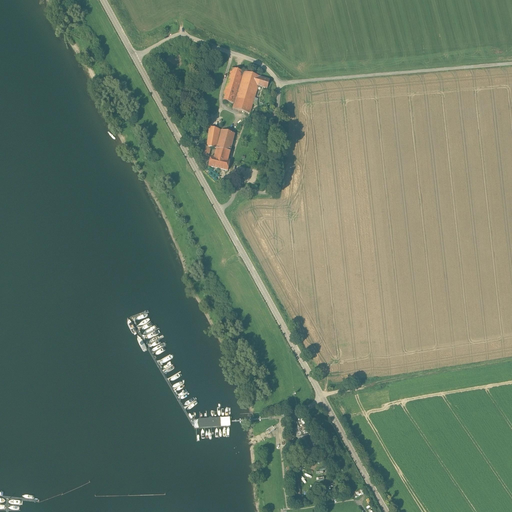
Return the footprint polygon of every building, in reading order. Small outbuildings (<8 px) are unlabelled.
[(233,104),(243,73),(231,69),(223,95),(225,95),(223,101),(233,104)] [(232,109),(249,114),(252,105),(254,99),(258,86),(260,78),(243,73),(233,104),(232,109)] [(260,78),(258,86),(266,89),(269,81),(260,78)] [(209,127),(206,147),(206,148),(210,148),(216,149),(219,130),(209,127)] [(221,131),(216,150),(229,153),(234,134),(221,131)] [(208,157),(210,148),(206,148),(206,147),(201,147),(200,156),(208,157)] [(219,155),(218,159),(227,161),(229,153),(216,150),(215,154),(219,155)] [(218,159),(210,157),(208,167),(227,171),(229,161),(227,161),(218,159)] [(316,454),(309,434),(298,438),(304,458),(316,454)] [(352,493),(354,498),(364,494),(362,489),(352,493)]
